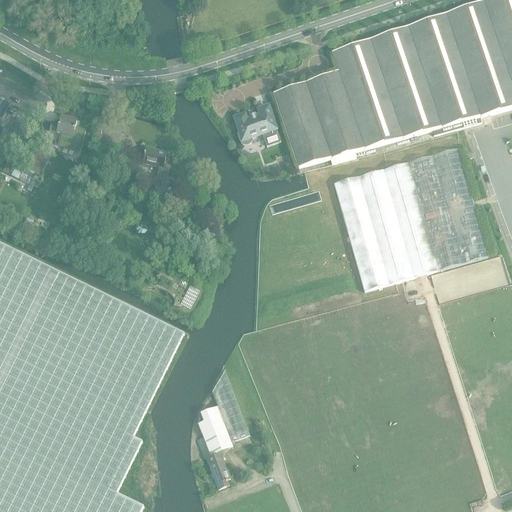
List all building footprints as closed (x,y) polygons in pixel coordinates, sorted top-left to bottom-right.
[(338,74),(272,96),(295,162),(297,170),(374,149),(432,133),(480,119),(499,114),(511,110),(511,0),(492,0),(429,22),(331,55),(334,61),(338,74)] [(0,102),(0,121),(0,122),(0,127),(6,131),(18,113),(1,102),(0,103),(0,102)] [(244,116),(234,119),(239,135),(238,136),(240,142),(242,145),(244,146),(247,146),(250,144),(251,142),(251,139),(262,135),(266,148),(280,143),(268,108),(258,111),(260,117),(250,120),(246,121),(244,116)] [(51,124),(49,131),(57,133),(56,134),(58,134),(57,139),(61,139),(59,146),(78,151),(83,132),(75,130),(77,123),(60,118),(58,126),(51,124)] [(481,125),(480,119),(432,133),(434,138),(481,125)] [(173,189),(175,181),(167,179),(170,167),(164,165),(167,154),(147,149),(145,155),(144,155),(142,162),(143,163),(143,164),(159,169),(157,177),(160,178),(158,185),(173,189)] [(380,173),(334,186),(364,293),(364,294),(488,259),(457,151),(380,173)] [(34,154),(26,170),(35,174),(34,176),(39,178),(47,160),(34,154)] [(8,161),(2,173),(29,186),(34,176),(35,174),(26,170),(8,161)] [(137,224),(135,227),(136,231),(137,232),(136,233),(139,236),(140,234),(142,236),(145,235),(148,232),(147,228),(141,224),(137,224)] [(0,511),(142,511),(144,509),(116,496),(140,443),(133,440),(184,336),(0,245),(0,511)] [(214,401),(217,409),(232,445),(250,439),(225,373),(212,394),(214,401)] [(201,435),(203,440),(210,459),(220,455),(234,450),(232,445),(217,409),(206,413),(200,415),(198,426),(201,435)] [(204,461),(206,460),(210,459),(203,440),(197,442),(204,461)] [(230,481),(220,455),(210,459),(206,460),(218,492),(229,488),(227,482),(230,481)]
